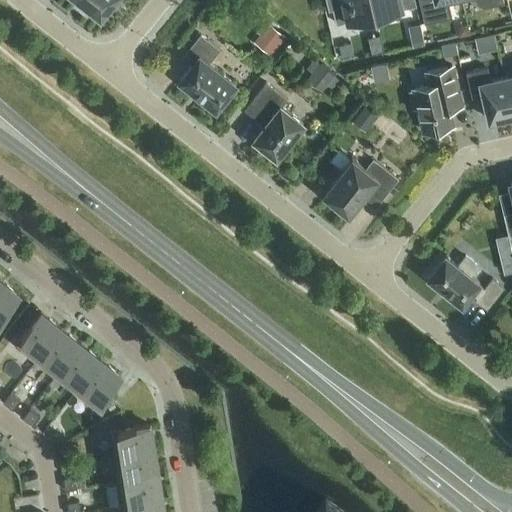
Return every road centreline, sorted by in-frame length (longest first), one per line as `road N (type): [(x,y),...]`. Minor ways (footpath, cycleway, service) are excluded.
road 1 (residential): [(0,246),(164,380),(190,511)]
road 2 (residential): [(105,70),(370,276)]
road 3 (tertiary): [(62,173),(306,366)]
road 4 (tertiary): [(511,504),(306,366)]
road 5 (tertiary): [(306,366),(467,511)]
road 6 (residential): [(511,147),(451,171),(370,276)]
road 7 (residential): [(370,276),(511,393)]
